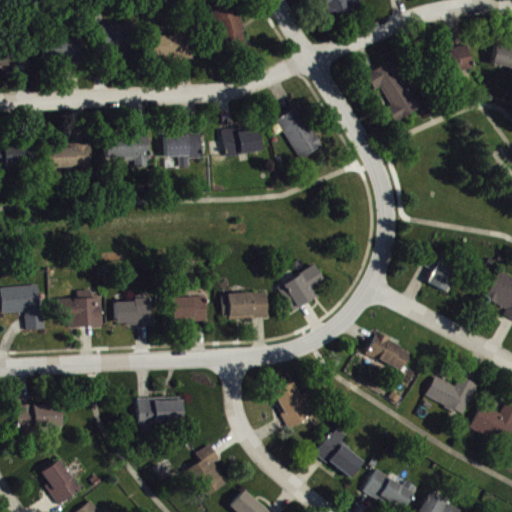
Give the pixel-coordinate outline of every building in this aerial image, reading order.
[(320,0),(331,24),(363,9),(358,0),(320,0)] [(236,2),(213,9),(227,55),(250,48),(236,2)] [(133,26),(101,28),(103,56),(120,56),(120,62),(135,62),(133,26)] [(180,38),(154,39),(156,61),(187,60),(187,52),(180,53),(180,38)] [(81,40),(48,39),(48,57),(56,57),(56,65),(81,65),(81,40)] [(446,77),(474,70),(468,47),(440,54),(446,77)] [(0,68),(31,68),(31,49),(0,49),(0,68)] [(367,76),(376,93),(382,90),(393,109),(388,111),(396,125),(421,112),(409,88),(411,86),(398,60),(367,76)] [(323,149),(300,109),(278,122),(301,162),(323,149)] [(263,154),(259,131),(241,133),(240,130),(222,132),(227,159),(263,154)] [(203,161),(202,137),(163,138),(163,160),(181,159),(181,170),(191,170),(190,161),(203,161)] [(148,170),(146,148),(135,149),(134,140),(106,142),(107,163),(120,162),(121,168),(136,167),(137,170),(148,170)] [(77,151),(48,151),(48,171),(92,170),(92,146),(77,146),(77,151)] [(34,147),(0,147),(0,170),(34,170),(34,147)] [(447,295),(460,269),(430,253),(422,266),(434,273),(428,284),(447,295)] [(328,285),(316,267),(279,291),(295,315),(318,300),(314,294),(328,285)] [(511,279),(500,274),(488,301),(509,311),(505,319),(511,321),(511,279)] [(1,291),(4,317),(26,315),(28,333),(45,332),(41,287),(1,291)] [(225,321),(270,319),(268,295),(224,297),(225,321)] [(207,300),(173,300),(174,323),(208,323),(207,300)] [(71,330),(103,330),(103,301),(66,302),(67,323),(70,323),(71,330)] [(151,302),(116,304),(117,328),(156,327),(156,317),(151,317),(151,302)] [(403,374),(413,354),(377,337),(367,357),(403,374)] [(426,401),(465,419),(479,387),(461,379),(457,389),(436,379),(426,401)] [(291,431),(314,418),(306,404),(305,404),(294,384),(272,396),(291,431)] [(139,402),(140,431),(184,429),(183,400),(139,402)] [(472,430),(507,448),(511,438),(511,406),(508,404),(502,417),(483,408),(472,430)] [(62,429),(62,407),(17,408),(18,430),(62,429)] [(351,482),(364,465),(341,446),(348,438),(338,429),(317,455),(351,482)] [(206,500),(229,485),(216,466),(221,462),(211,447),(197,456),(202,463),(188,472),(206,500)] [(42,475),(50,486),(47,488),(61,507),(82,492),(61,462),(42,475)] [(365,494),(396,511),(405,511),(415,496),(377,473),(365,494)] [(268,511),(245,493),(231,509),(234,511),(268,511)] [(460,511),(428,497),(420,511),(460,511)]
